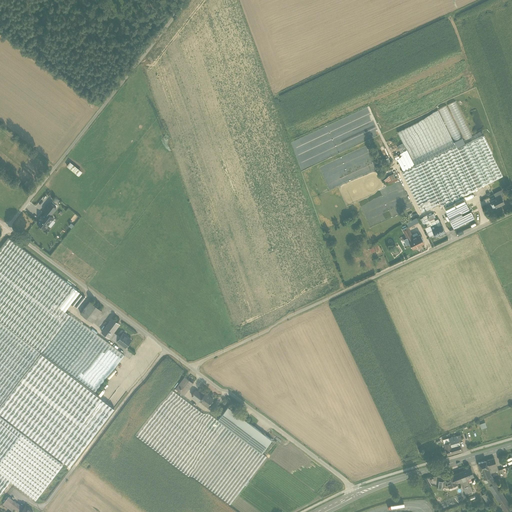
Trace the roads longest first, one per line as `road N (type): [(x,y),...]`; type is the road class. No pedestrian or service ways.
road 1 (residential): [(511,213),(192,365)]
road 2 (residential): [(7,224),(184,0)]
road 3 (residential): [(7,224),(192,365)]
road 4 (track): [(473,0),(265,96)]
road 5 (residential): [(192,365),(354,495)]
road 6 (secondary): [(511,445),(354,495)]
